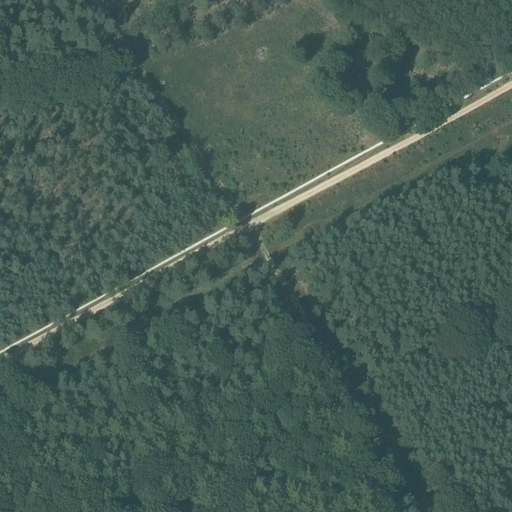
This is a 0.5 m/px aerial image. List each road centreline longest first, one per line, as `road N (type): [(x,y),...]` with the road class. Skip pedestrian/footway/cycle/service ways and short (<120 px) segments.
road 1 (track): [(247,226),(511,83)]
road 2 (track): [(0,362),(247,226)]
road 3 (track): [(247,226),(97,0)]
